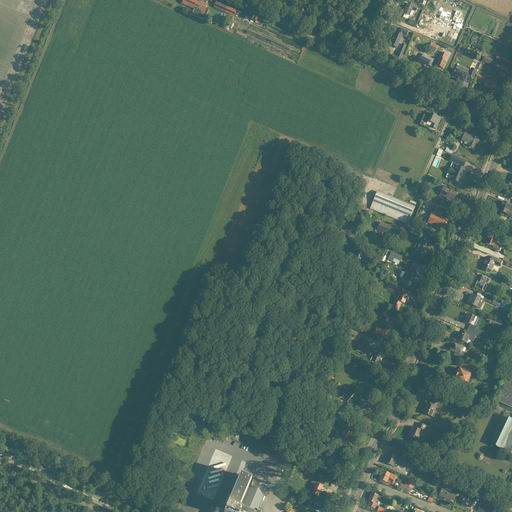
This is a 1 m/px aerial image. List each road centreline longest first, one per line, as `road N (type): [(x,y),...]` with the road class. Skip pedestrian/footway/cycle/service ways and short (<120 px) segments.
road 1 (secondary): [(371,456),(496,159)]
road 2 (unclassified): [(142,511),(0,445)]
road 3 (unclassified): [(507,124),(370,62)]
road 4 (unclassified): [(370,62),(235,0)]
road 5 (primary): [(122,511),(0,454)]
